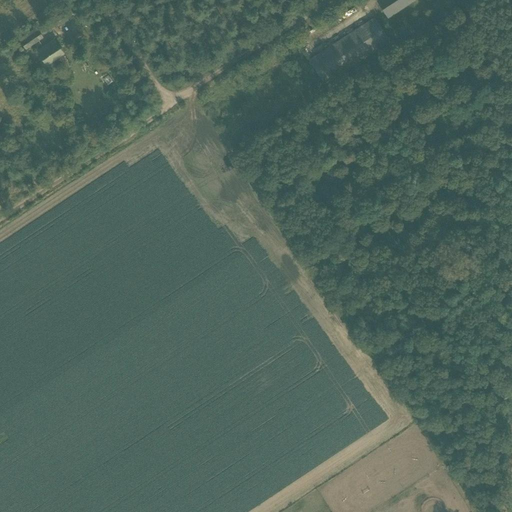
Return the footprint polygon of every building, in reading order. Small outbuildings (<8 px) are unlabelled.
[(411,0),(378,0),(377,1),(387,16),(411,0)] [(59,15),(65,24),(69,21),(64,12),(59,15)] [(310,59),(326,84),(389,42),(373,18),(310,59)] [(36,27),(18,39),(25,50),(43,38),(36,27)] [(47,65),(63,54),(54,40),(43,47),(45,51),(40,54),(47,65)]
